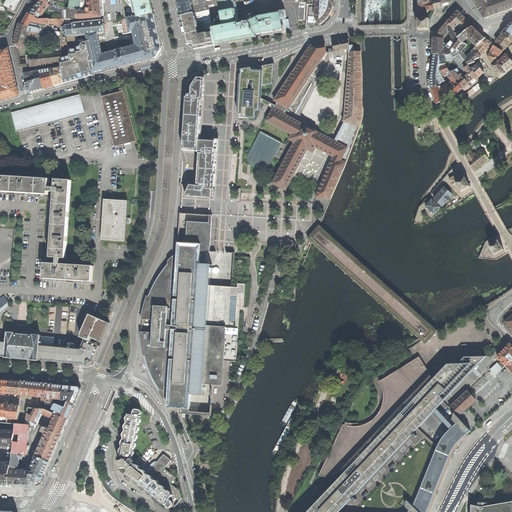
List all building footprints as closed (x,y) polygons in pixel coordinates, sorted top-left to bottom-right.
[(23,1),(23,0),(8,0),(6,5),(17,12),(23,1)] [(54,3),(53,6),(57,6),(86,12),(86,3),(85,0),(70,0),(70,5),(56,2),(54,2),(54,3)] [(143,62),(154,59),(154,58),(156,57),(161,50),(161,48),(162,47),(154,15),(153,14),(154,14),(150,0),(125,0),(127,3),(131,7),(130,4),(132,4),(135,16),(127,18),(128,23),(121,25),(123,34),(134,32),(136,45),(125,48),(114,51),(103,54),(98,34),(87,35),(87,39),(88,42),(86,42),(85,42),(84,43),(83,44),(82,45),(82,46),(77,47),(77,49),(70,49),(70,56),(62,58),(62,65),(62,67),(61,67),(65,83),(84,78),(105,72),(119,68),(124,67),(129,65),(143,61),(143,62)] [(87,0),(89,7),(87,8),(87,13),(77,11),(77,20),(102,17),(100,0),(87,0)] [(176,0),(177,2),(180,16),(194,13),(209,10),(207,1),(207,0),(176,0)] [(243,40),(257,37),(249,22),(240,24),(238,24),(234,3),(233,0),(218,0),(223,27),(212,28),(213,32),(215,45),(228,43),(236,41),(243,40)] [(334,0),(316,0),(315,17),(319,25),(321,24),(324,22),(326,20),(329,17),(330,14),(332,10),(333,7),(334,0)] [(442,7),(441,4),(440,0),(438,0),(437,0),(434,1),(435,9),(439,8),(442,7)] [(511,0),(472,0),(474,1),(485,18),(511,8),(511,0)] [(36,7),(30,13),(39,19),(46,9),(52,10),(62,12),(62,19),(77,19),(76,11),(57,7),(57,6),(53,6),(49,4),(41,1),(36,7)] [(419,4),(419,19),(427,19),(427,15),(426,15),(427,15),(427,10),(432,10),(434,9),(435,9),(434,1),(430,2),(419,4)] [(284,33),(285,33),(283,26),(281,18),(282,18),(281,11),(280,12),(260,15),(259,15),(259,17),(249,22),(257,37),(263,36),(263,37),(263,36),(273,35),(284,33)] [(455,14),(449,21),(450,25),(454,21),(456,24),(451,27),(452,28),(457,25),(466,19),(458,11),(455,14)] [(25,19),(22,24),(30,26),(32,22),(39,24),(50,26),(60,27),(62,26),(63,25),(63,24),(64,20),(62,19),(50,19),(50,20),(39,20),(28,13),(25,19)] [(182,22),(187,45),(194,49),(204,48),(215,45),(213,32),(209,33),(208,29),(205,29),(205,32),(204,32),(202,23),(201,23),(200,20),(196,21),(194,13),(180,16),(182,22)] [(429,30),(429,19),(427,19),(419,19),(419,30),(429,30)] [(466,19),(457,25),(452,28),(453,31),(459,28),(460,30),(455,34),(457,40),(458,39),(466,32),(472,26),(473,26),(470,23),(466,19)] [(449,21),(434,38),(434,39),(433,55),(434,55),(452,55),(451,51),(453,48),(458,41),(457,40),(455,34),(453,31),(452,28),(451,27),(450,25),(449,21)] [(15,47),(26,49),(29,36),(40,37),(40,38),(41,38),(43,37),(43,36),(61,38),(61,33),(31,27),(31,28),(19,25),(17,33),(16,35),(15,44),(15,47)] [(477,31),(472,26),(466,32),(458,39),(461,42),(462,43),(467,38),(468,39),(468,38),(472,41),(477,46),(478,46),(478,45),(485,39),(481,34),(477,31)] [(501,33),(502,34),(511,42),(511,35),(505,30),(504,29),(503,31),(501,33)] [(496,42),(502,46),(502,47),(505,49),(508,46),(511,42),(502,34),(498,39),(496,42)] [(486,38),(485,39),(478,45),(481,47),(479,49),(478,48),(479,47),(478,46),(477,46),(474,49),(481,56),(491,43),(489,41),(486,38)] [(291,148),(261,132),(244,163),(266,174),(274,158),(283,163),(272,184),(286,191),(308,150),(313,153),(316,148),(333,158),(315,198),(331,200),(345,172),(348,164),(362,128),(363,115),(363,108),(361,108),(362,93),(362,74),(361,53),(354,52),(353,46),(350,47),(349,40),(334,43),(334,52),(327,53),(326,45),(326,44),(318,46),(311,47),(310,49),(275,99),(274,101),(278,103),(276,105),(274,109),(266,122),(291,135),(289,140),(294,143),(291,148)] [(479,58),(481,56),(474,49),(471,52),(472,53),(466,57),(464,54),(465,54),(462,52),(468,45),(465,44),(462,43),(461,42),(459,40),(458,41),(453,48),(459,55),(463,59),(468,65),(475,62),(474,61),(477,59),(479,58)] [(494,45),(490,51),(499,57),(505,49),(502,47),(500,49),(494,45)] [(0,75),(13,72),(11,63),(8,50),(6,50),(4,50),(0,51),(0,75)] [(487,56),(492,65),(499,57),(490,51),(489,54),(487,56)] [(30,56),(31,66),(32,66),(40,65),(51,64),(54,63),(61,62),(61,53),(39,55),(30,56)] [(431,77),(432,89),(439,87),(439,84),(445,81),(443,77),(441,72),(439,66),(446,65),(450,73),(458,69),(453,60),(453,58),(452,55),(434,55),(433,59),(432,71),(431,77)] [(468,65),(463,59),(459,55),(453,58),(453,60),(458,69),(461,74),(462,76),(468,83),(472,81),(474,78),(476,80),(478,78),(472,71),(471,69),(468,65)] [(501,59),(498,62),(506,73),(511,68),(511,61),(506,55),(501,59)] [(20,67),(28,67),(27,58),(20,59),(20,63),(18,63),(20,67)] [(496,73),(499,78),(506,73),(498,62),(493,67),(496,73)] [(263,98),(263,86),(273,84),(274,66),(274,64),(273,64),(252,68),(242,70),(239,119),(243,119),(257,120),(257,110),(262,111),(262,103),(263,98)] [(477,64),(471,69),(472,71),(478,78),(482,75),(484,72),(477,64)] [(458,92),(462,89),(454,78),(450,73),(446,65),(439,66),(441,72),(443,77),(448,75),(450,79),(454,84),(449,88),(454,96),(458,92)] [(61,84),(65,83),(61,67),(51,69),(55,86),(61,84)] [(51,87),(55,86),(51,69),(41,71),(45,89),(51,87)] [(465,86),(468,83),(462,76),(459,79),(458,76),(461,74),(458,69),(450,73),(454,78),(462,89),(465,86)] [(26,79),(27,83),(42,79),(40,71),(33,72),(25,74),(26,79)] [(15,82),(13,72),(0,75),(0,76),(2,84),(1,86),(0,86),(0,100),(5,99),(7,99),(19,96),(16,82),(15,82)] [(193,185),(187,198),(221,201),(221,178),(221,161),(222,150),(222,142),(206,141),(207,121),(209,102),(210,102),(211,87),(212,78),(199,77),(192,87),(192,93),(192,95),(190,96),(189,96),(188,97),(188,98),(186,97),(185,116),(185,131),(184,150),(201,151),(201,154),(200,154),(200,157),(200,160),(199,176),(199,180),(198,184),(199,184),(199,186),(193,185)] [(38,91),(44,89),(42,80),(27,83),(28,91),(32,93),(38,91)] [(450,98),(454,96),(449,88),(448,86),(447,87),(446,85),(440,88),(440,90),(441,93),(443,96),(445,99),(446,100),(450,98)] [(434,97),(437,104),(441,102),(445,99),(443,96),(441,93),(440,90),(440,88),(439,87),(432,89),(433,94),(434,97)] [(102,98),(115,146),(136,141),(123,92),(102,98)] [(79,96),(67,99),(72,117),(84,113),(79,96)] [(262,103),(274,109),(276,105),(263,98),(262,103)] [(13,114),(17,131),(72,117),(67,99),(13,114)] [(470,165),(474,172),(490,160),(483,150),(476,155),(474,153),(475,152),(472,148),(471,150),(470,150),(466,157),(470,165)] [(449,179),(453,185),(456,183),(456,182),(465,177),(466,177),(463,171),(449,179)] [(0,192),(11,193),(12,177),(0,176),(0,192)] [(49,181),(49,179),(12,177),(11,193),(29,194),(48,195),(48,192),(49,181)] [(456,183),(461,192),(470,187),(465,177),(456,182),(456,183)] [(54,198),(53,204),(69,205),(71,181),(55,180),(55,182),(54,192),(54,198)] [(439,193),(434,199),(443,206),(453,195),(444,187),(439,193)] [(102,236),(102,240),(112,241),(112,242),(116,242),(116,241),(125,241),(126,240),(127,240),(127,238),(126,237),(126,232),(127,232),(128,228),(127,228),(127,225),(128,225),(128,223),(127,223),(127,221),(128,221),(128,219),(127,219),(127,217),(127,216),(129,216),(129,212),(128,212),(128,206),(129,206),(129,204),(128,204),(128,202),(123,202),(123,201),(118,200),(118,201),(115,201),(116,190),(113,190),(113,199),(106,198),(106,200),(104,200),(104,202),(103,202),(103,208),(104,208),(104,212),(103,212),(102,216),(103,216),(103,225),(102,225),(101,229),(102,229),(102,232),(101,232),(101,236),(102,236)] [(431,213),(432,214),(435,214),(440,207),(432,200),(429,203),(426,207),(426,209),(427,210),(429,210),(431,211),(431,213)] [(61,258),(66,259),(69,205),(53,204),(52,218),(51,242),(50,258),(51,258),(61,258)] [(211,415),(212,404),(211,404),(210,413),(190,411),(191,409),(191,394),(203,395),(204,384),(212,384),(211,395),(212,395),(213,384),(222,385),(224,361),(237,362),(237,357),(245,357),(248,344),(248,338),(260,284),(265,263),(250,262),(250,257),(240,256),(234,256),(235,252),(226,252),(226,253),(234,253),(231,287),(221,286),(211,285),(212,273),(214,273),(216,274),(217,273),(218,273),(219,271),(219,270),(219,269),(218,268),(217,267),(215,267),(214,268),(212,268),(212,264),(200,264),(201,251),(210,251),(216,252),(216,251),(210,251),(211,233),(212,223),(212,215),(181,212),(178,243),(177,267),(175,267),(173,267),(174,255),(169,259),(165,264),(159,272),(153,281),(148,291),(144,304),(141,313),(141,319),(154,320),(154,333),(140,331),(140,338),(141,346),(143,358),(147,369),(151,378),(155,387),(160,393),(164,398),(164,387),(169,387),(167,407),(179,408),(179,413),(211,415)] [(499,241),(489,246),(495,255),(504,250),(499,241)] [(45,263),(44,279),(57,280),(68,281),(69,265),(61,264),(50,264),(45,263)] [(93,266),(69,265),(68,281),(79,281),(92,282),(93,266)] [(8,302),(0,309),(0,312),(10,304),(8,302)] [(54,306),(54,317),(63,317),(63,305),(54,306)] [(97,339),(102,341),(108,326),(103,325),(97,339)] [(0,356),(5,357),(5,358),(12,358),(22,359),(31,360),(38,361),(38,360),(86,365),(86,366),(93,361),(96,353),(99,346),(84,340),(81,347),(79,349),(61,347),(61,345),(53,344),(54,338),(40,337),(40,336),(33,335),(33,336),(15,334),(15,333),(8,333),(7,333),(0,332),(0,356)] [(511,345),(510,344),(497,357),(502,361),(505,366),(511,360),(511,359),(511,345)] [(431,374),(425,365),(420,356),(415,359),(378,381),(380,386),(382,390),(382,395),(382,401),(381,405),(379,410),(376,415),(372,418),(368,421),(364,424),(358,425),(353,426),(348,425),(343,424),(341,427),(339,427),(322,462),(324,463),(318,476),(321,476),(325,477),(329,476),(334,475),(337,473),(341,470),(344,473),(306,511),(427,511),(430,508),(453,453),(456,448),(461,443),(468,436),(466,435),(471,431),(458,417),(452,410),(451,412),(452,413),(451,414),(452,416),(451,420),(454,423),(449,428),(434,412),(444,401),(483,359),(483,357),(464,356),(457,364),(449,364),(433,379),(431,375),(431,374)] [(488,367),(490,369),(495,375),(502,368),(499,364),(495,360),(488,367)] [(4,380),(0,379),(0,393),(10,394),(11,381),(4,380)] [(16,381),(11,381),(10,394),(9,400),(13,401),(14,394),(21,395),(22,382),(16,381)] [(480,393),(487,386),(481,381),(475,387),(480,393)] [(33,383),(22,382),(21,395),(42,397),(41,403),(46,403),(48,384),(33,383)] [(56,385),(48,384),(46,403),(46,405),(51,405),(53,404),(53,399),(60,400),(62,400),(63,386),(56,385)] [(72,387),(63,386),(62,400),(60,400),(58,405),(57,405),(66,409),(68,403),(75,405),(81,390),(79,387),(72,387)] [(450,407),(452,410),(458,417),(463,412),(467,408),(475,400),(476,400),(468,391),(450,407)] [(9,405),(0,403),(0,422),(7,423),(7,418),(9,405)] [(70,415),(75,405),(68,403),(66,409),(57,405),(58,405),(57,404),(55,405),(53,409),(58,412),(56,415),(68,420),(70,415)] [(20,406),(9,405),(7,418),(18,420),(20,406)] [(65,427),(68,420),(56,415),(50,412),(46,410),(35,409),(33,415),(32,414),(31,415),(27,414),(27,420),(34,423),(38,425),(42,414),(53,419),(50,426),(49,430),(61,435),(65,427)] [(133,464),(133,463),(134,462),(134,461),(134,460),(133,459),(132,459),(131,458),(131,457),(132,457),(133,456),(134,455),(134,454),(135,453),(134,452),(134,451),(134,449),(135,448),(136,446),(136,445),(136,444),(136,443),(136,442),(136,441),(138,437),(138,435),(137,435),(137,434),(137,433),(138,431),(139,430),(139,429),(139,427),(139,425),(140,423),(141,421),(141,419),(141,418),(140,416),(139,416),(139,415),(141,414),(142,413),(142,411),(141,410),(137,409),(135,409),(134,411),(133,415),(129,414),(128,416),(127,416),(126,418),(126,420),(127,421),(127,423),(125,426),(125,428),(126,430),(125,430),(123,429),(122,431),(124,433),(123,434),(123,436),(124,438),(124,439),(123,440),(122,442),(122,444),(122,446),(122,447),(121,448),(120,450),(120,452),(120,453),(121,455),(123,456),(123,458),(124,459),(124,460),(119,461),(121,468),(122,469),(124,468),(128,471),(127,473),(128,474),(127,476),(128,478),(130,479),(132,477),(166,505),(167,503),(167,504),(167,505),(167,506),(167,507),(168,508),(170,508),(171,508),(172,507),(174,508),(182,498),(180,491),(176,488),(175,487),(171,484),(173,481),(161,471),(165,466),(159,460),(150,471),(149,471),(144,467),(144,466),(147,462),(147,461),(141,456),(140,457),(134,464),(133,464)] [(278,452),(280,451),(298,414),(298,412),(297,411),(295,410),(293,410),(292,411),(274,448),(273,450),(274,451),(276,452),(278,452)] [(16,424),(7,423),(0,422),(0,445),(1,446),(13,447),(16,425),(16,424)] [(13,447),(11,466),(18,467),(19,457),(20,458),(21,458),(23,457),(23,455),(23,454),(26,454),(27,450),(29,450),(29,446),(27,446),(28,432),(30,432),(31,428),(29,428),(29,426),(24,425),(24,426),(16,425),(13,447)] [(55,450),(61,435),(49,430),(47,429),(43,427),(41,432),(46,434),(36,456),(50,462),(55,450)] [(163,455),(159,460),(165,466),(161,471),(173,481),(176,478),(176,477),(165,468),(171,461),(171,460),(164,454),(163,455)] [(45,473),(50,462),(36,456),(36,455),(34,459),(35,459),(32,468),(34,469),(33,471),(30,471),(29,485),(35,486),(35,481),(41,481),(45,473)] [(0,483),(9,484),(11,470),(11,466),(0,465),(0,483)] [(24,485),(29,485),(30,471),(11,470),(9,484),(21,485),(24,485)] [(511,511),(511,501),(490,505),(489,502),(480,502),(480,506),(474,505),(473,511),(511,511)]
